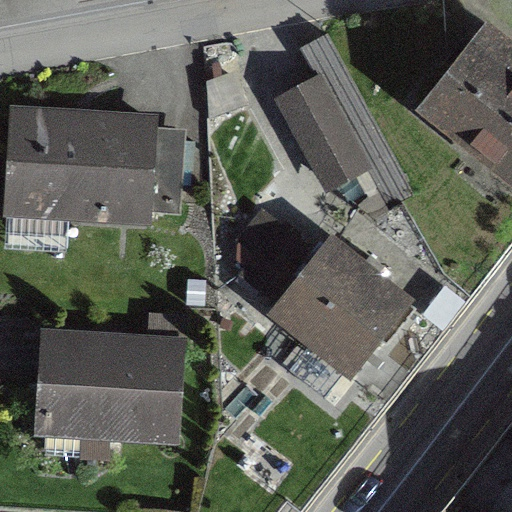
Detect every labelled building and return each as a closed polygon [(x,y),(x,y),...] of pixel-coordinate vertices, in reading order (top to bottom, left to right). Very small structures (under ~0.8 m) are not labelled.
[(511,56),(511,41),(485,21),(419,110),(511,178),(511,66),(508,63),(511,56)] [(330,86),(284,111),(334,202),(380,176),(330,86)] [(150,234),(156,124),(19,117),(13,227),(150,234)] [(269,301),(307,248),(263,217),(243,245),(262,258),(244,283),(269,301)] [(352,381),(412,306),(337,246),(276,321),(352,381)] [(154,347),(51,340),(44,445),(183,453),(190,326),(156,324),(154,347)]
